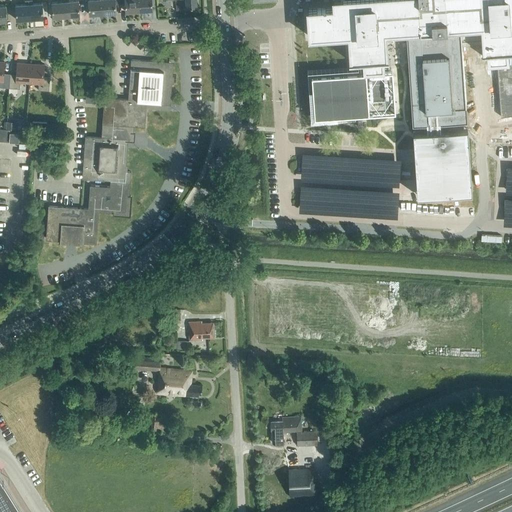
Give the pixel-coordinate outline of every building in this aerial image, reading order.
[(30,19),(28,0),(24,0),(25,4),(15,4),(17,20),(30,19)] [(32,0),(28,0),(30,19),(43,18),(42,2),(33,3),(32,0)] [(66,16),(65,0),(61,0),(61,1),(52,2),(53,17),(66,16)] [(68,0),(65,0),(66,16),(80,15),(78,0),(72,0),(69,0),(68,0)] [(103,13),(101,0),(88,0),(89,14),(103,13)] [(101,0),(103,13),(116,12),(115,0),(101,0)] [(138,0),(125,0),(126,12),(139,11),(138,0)] [(152,10),(151,0),(138,0),(139,11),(152,10)] [(511,0),(333,0),(333,4),(334,7),(307,9),(307,10),(308,14),(308,19),(309,36),(349,34),(351,60),(364,59),(364,68),(383,67),(382,58),(387,58),(386,40),(385,31),(406,30),(413,124),(467,120),(460,26),(482,25),(482,33),(483,51),(488,51),(488,59),(507,58),(506,49),(511,49),(511,0)] [(327,41),(323,46),(338,59),(343,54),(327,41)] [(132,59),(129,99),(145,101),(145,103),(146,101),(163,103),(164,99),(170,99),(172,67),(164,66),(164,62),(132,59)] [(0,87),(9,88),(10,73),(4,73),(4,61),(0,60),(0,87)] [(30,83),(31,63),(17,62),(16,74),(10,73),(9,88),(11,88),(11,94),(18,94),(18,89),(20,89),(21,83),(30,83)] [(44,76),(44,64),(31,63),(30,83),(39,84),(38,90),(49,90),(50,76),(44,76)] [(302,90),(301,70),(291,70),(291,90),(302,90)] [(144,125),(145,103),(145,101),(129,99),(105,98),(103,122),(133,125),(144,125)] [(354,133),(354,120),(304,119),(305,105),(298,104),(298,120),(306,121),(306,132),(354,133)] [(127,140),(132,140),(133,125),(103,122),(102,138),(86,136),(83,177),(111,179),(111,186),(91,185),(89,209),(98,209),(98,210),(113,212),(113,214),(130,215),(131,196),(128,196),(130,178),(131,178),(131,172),(125,171),(127,140)] [(19,142),(19,133),(10,132),(9,142),(19,142)] [(71,240),(73,208),(49,206),(47,239),(71,240)] [(96,242),(98,210),(98,209),(89,209),(73,208),(71,240),(96,242)] [(180,309),(167,309),(168,323),(181,322),(180,309)] [(214,337),(213,322),(202,323),(201,321),(188,321),(189,340),(202,339),(202,337),(214,337)] [(202,394),(202,385),(191,384),(192,370),(159,367),(160,358),(135,356),(134,368),(159,370),(157,393),(198,396),(199,394),(202,394)] [(152,416),(151,429),(161,430),(162,417),(152,416)] [(282,421),(271,421),(272,430),(273,442),(284,442),(283,432),(296,431),(297,445),(317,445),(317,431),(301,431),(301,416),(282,417),(282,421)] [(289,496),(318,495),(317,476),(316,476),(316,468),(289,469),(289,496)] [(0,511),(21,511),(0,477),(0,511)]
